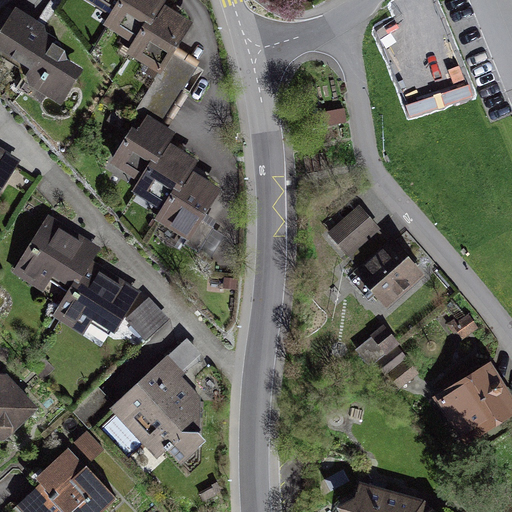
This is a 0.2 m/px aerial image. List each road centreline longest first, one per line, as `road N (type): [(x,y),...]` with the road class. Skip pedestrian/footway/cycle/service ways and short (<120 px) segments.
road 1 (residential): [(257,511),(272,173),(249,52)]
road 2 (residential): [(338,27),(372,173),(511,345)]
